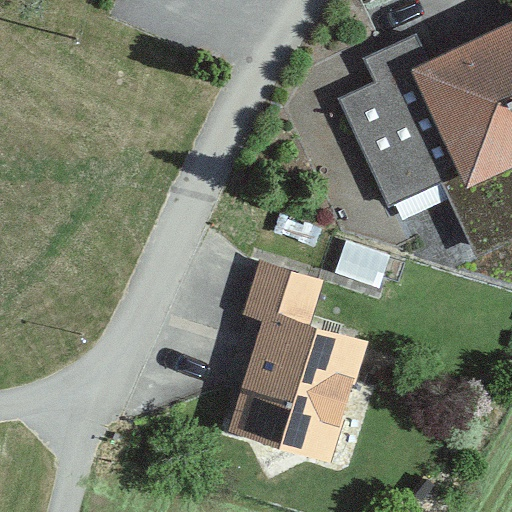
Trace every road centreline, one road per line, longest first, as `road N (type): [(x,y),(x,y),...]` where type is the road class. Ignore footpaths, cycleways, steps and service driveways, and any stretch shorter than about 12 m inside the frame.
road 1 (residential): [(300,0),(216,143),(128,345),(0,395)]
road 2 (track): [(128,345),(79,511)]
